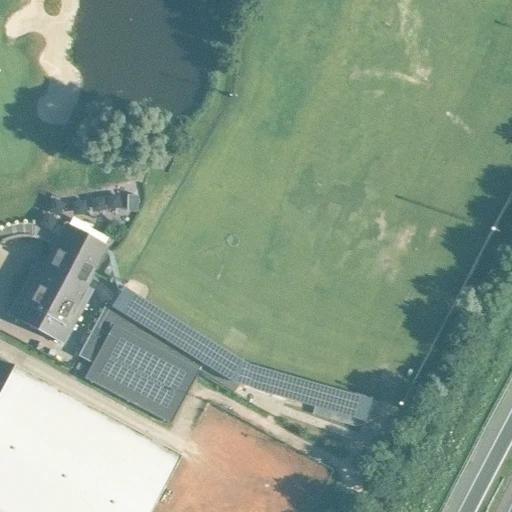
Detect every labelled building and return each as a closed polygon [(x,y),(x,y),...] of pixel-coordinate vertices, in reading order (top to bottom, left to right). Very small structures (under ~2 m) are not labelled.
[(85,286),(93,269),(106,245),(66,224),(44,264),(38,261),(9,315),(62,344),(91,289),(85,286)] [(366,421),(370,422),(376,401),(249,362),(235,357),(126,289),(114,309),(201,363),(223,376),(239,383),(316,407),(366,421)] [(106,303),(77,356),(91,364),(83,378),(170,424),(196,375),(199,371),(197,370),(201,363),(114,309),(106,303)] [(201,363),(197,370),(199,371),(233,392),(239,383),(223,376),(201,363)] [(148,511),(179,455),(12,365),(0,388),(0,511),(148,511)] [(316,407),(314,414),(364,429),(366,421),(316,407)]
